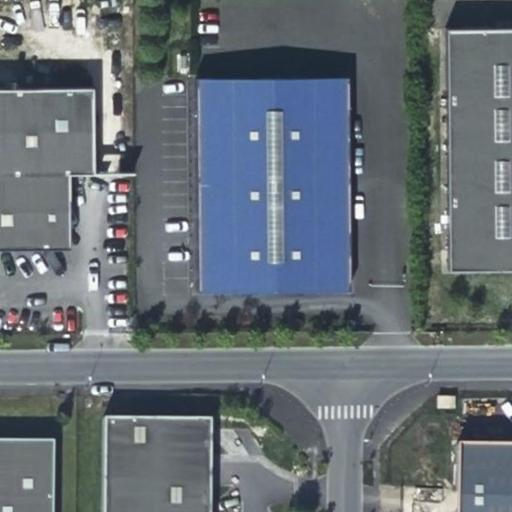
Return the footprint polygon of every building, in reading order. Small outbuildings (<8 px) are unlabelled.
[(511,26),(442,27),(443,107),(443,188),(444,269),(511,268),(511,26)] [(344,74),(192,75),(194,289),(346,287),(344,74)] [(94,89),(0,90),(0,251),(45,251),(52,246),(58,240),(61,233),(60,205),(66,199),(70,199),(70,174),(95,174),(94,89)] [(66,199),(60,205),(61,233),(58,240),(52,246),(45,251),(71,251),(70,199),(66,199)] [(103,425),(101,511),(209,511),(211,426),(103,425)] [(52,511),(53,448),(0,446),(0,511),(52,511)] [(511,511),(511,446),(458,446),(456,511),(511,511)]
